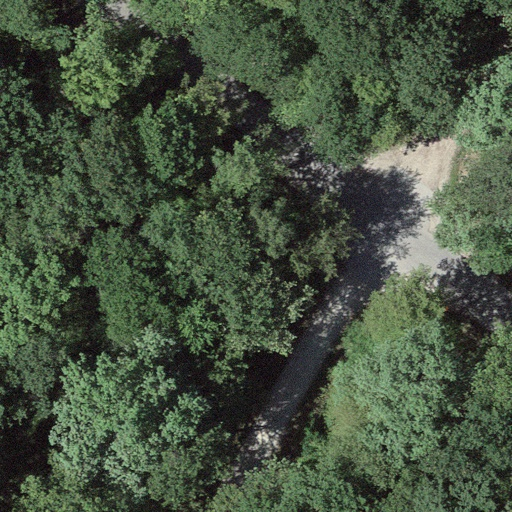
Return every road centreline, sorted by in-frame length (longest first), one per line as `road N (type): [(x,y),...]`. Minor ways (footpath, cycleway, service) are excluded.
road 1 (track): [(511,31),(318,341),(227,511)]
road 2 (unclassified): [(511,321),(102,0)]
